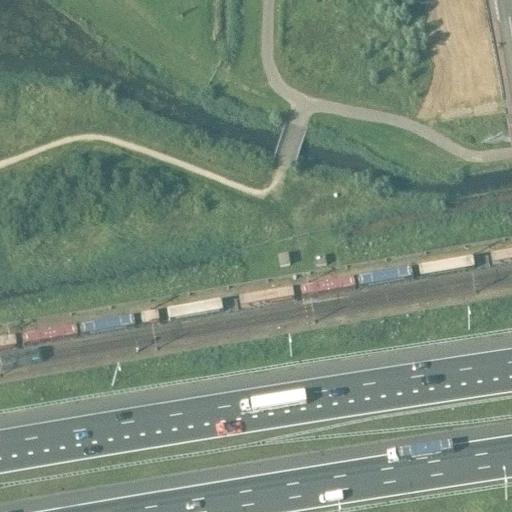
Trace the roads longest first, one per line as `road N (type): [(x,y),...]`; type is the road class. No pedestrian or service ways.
road 1 (motorway): [(511,364),(0,446)]
road 2 (motorway): [(511,453),(172,511)]
